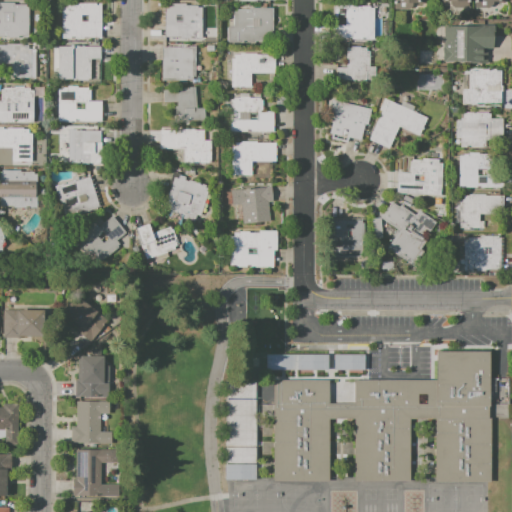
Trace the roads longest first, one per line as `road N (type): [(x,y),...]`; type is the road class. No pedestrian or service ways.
road 1 (residential): [(302,0),(305,278)]
road 2 (residential): [(511,300),(314,294)]
road 3 (residential): [(131,0),(129,190)]
road 4 (residential): [(44,511),(44,392)]
